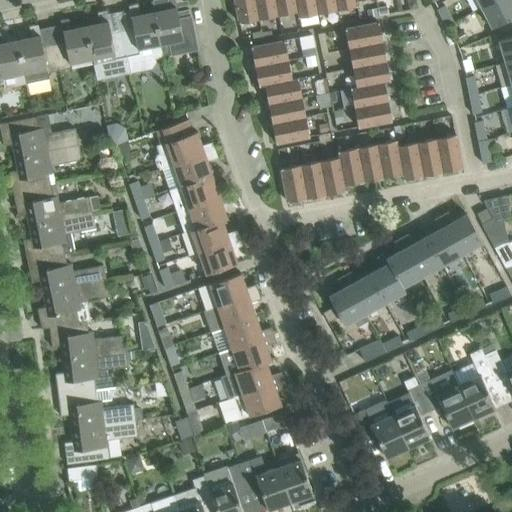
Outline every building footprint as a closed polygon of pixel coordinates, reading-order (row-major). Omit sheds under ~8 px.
[(156,0),(154,1),(156,12),(164,56),(197,49),(196,42),(189,9),(177,11),(175,0),(156,0)] [(255,0),(234,0),(239,23),(259,19),(255,0)] [(275,0),(255,0),(259,19),(278,15),(275,0)] [(295,0),(275,0),(278,15),(297,11),(298,17),(299,17),(295,0)] [(295,0),(299,17),(318,14),(315,0),(295,0)] [(335,0),(315,0),(318,14),(338,10),(335,0)] [(335,0),(338,10),(357,6),(355,0),(335,0)] [(511,0),(495,0),(481,7),(492,28),(498,25),(501,31),(511,26),(511,0)] [(133,28),(123,31),(132,72),(152,68),(156,62),(155,59),(159,58),(158,57),(164,56),(156,12),(139,15),(137,4),(129,6),(133,28)] [(437,9),(438,11),(446,26),(454,22),(445,5),(437,9)] [(387,6),(377,8),(377,9),(378,16),(381,15),(388,14),(387,6)] [(377,9),(367,11),(368,18),(378,16),(377,9)] [(100,23),(87,26),(92,53),(93,58),(97,80),(132,72),(123,31),(111,33),(106,12),(106,11),(98,12),(100,23)] [(65,43),(55,45),(60,70),(72,68),(71,63),(93,58),(92,53),(87,26),(71,29),(69,18),(61,20),(63,31),(65,43)] [(345,28),(349,48),(383,42),(379,22),(345,28)] [(32,37),(18,40),(27,84),(49,79),(48,73),(60,70),(55,45),(43,47),(38,25),(30,26),(32,37)] [(511,26),(501,31),(503,37),(500,39),(506,62),(511,60),(511,26)] [(452,34),(456,44),(467,39),(462,30),(452,34)] [(0,82),(3,82),(2,77),(13,75),(15,86),(27,84),(18,40),(3,43),(0,33),(0,32),(0,82)] [(285,40),(251,47),(255,67),(289,60),(285,40)] [(383,42),(349,48),(353,68),(386,61),(383,42)] [(317,65),(315,55),(305,57),(307,67),(317,65)] [(255,67),(259,86),(265,85),(293,80),(292,79),(289,60),(255,67)] [(350,88),(350,89),(384,82),(390,81),(386,61),(353,68),(357,87),(350,88)] [(474,76),(465,77),(469,96),(478,94),(474,76)] [(329,91),(327,78),(312,81),(315,95),(328,92),(328,91),(329,91)] [(298,79),(265,85),(269,105),(302,98),(298,79)] [(384,82),(350,89),(354,108),(388,101),(384,82)] [(478,94),(469,96),(472,114),(481,113),(478,94)] [(302,98),(269,105),(272,124),(306,117),(302,98)] [(388,101),(354,108),(358,127),(392,121),(388,101)] [(334,112),(336,123),(344,121),(342,110),(334,112)] [(48,114),(0,123),(0,127),(4,146),(11,144),(14,158),(50,151),(78,145),(86,143),(84,132),(75,134),(74,129),(52,133),(48,114)] [(306,117),(272,124),(276,143),(310,137),(306,117)] [(197,131),(194,133),(189,119),(157,130),(161,143),(157,145),(160,153),(157,154),(154,159),(155,163),(157,162),(159,170),(174,165),(215,151),(212,142),(202,146),(197,131)] [(483,120),(474,122),(478,142),(487,139),(483,120)] [(396,137),(405,135),(403,125),(394,127),(396,137)] [(456,134),(437,138),(443,172),(462,168),(456,134)] [(437,138),(417,142),(424,176),(443,172),(437,138)] [(487,139),(478,142),(482,163),(496,161),(491,139),(487,140),(487,139)] [(396,140),(377,143),(384,177),(402,174),(403,179),(404,179),(396,140)] [(397,140),(396,140),(404,179),(424,176),(417,142),(398,146),(397,140)] [(377,143),(358,147),(364,181),(384,177),(377,143)] [(9,172),(14,193),(50,186),(48,175),(53,174),(51,166),(81,160),(78,145),(50,151),(14,158),(17,170),(9,172)] [(358,147),(338,151),(346,191),(346,190),(345,185),(364,181),(358,147)] [(218,157),(215,151),(174,165),(163,169),(170,190),(182,186),(212,176),(207,161),(218,157)] [(339,157),(320,161),(326,194),(346,191),(338,151),(339,157)] [(118,155),(112,157),(114,169),(122,167),(118,155)] [(320,161),(300,165),(307,198),(326,194),(320,161)] [(300,165),(281,168),(287,202),(307,198),(300,165)] [(217,189),(212,176),(182,186),(170,190),(178,212),(189,208),(230,194),(227,185),(217,189)] [(129,185),(135,203),(144,200),(138,182),(129,185)] [(50,186),(14,193),(18,214),(26,212),(29,227),(92,214),(92,211),(100,209),(97,196),(89,197),(59,203),(57,195),(52,196),(50,186)] [(230,194),(189,208),(196,228),(197,230),(223,221),(222,220),(227,218),(222,204),(233,200),(230,194)] [(483,201),(493,218),(495,222),(503,220),(511,218),(506,195),(483,201)] [(144,200),(135,203),(141,220),(150,217),(144,200)] [(126,209),(113,212),(116,224),(129,221),(126,209)] [(491,218),(486,209),(477,214),(482,223),(491,218)] [(448,211),(441,215),(464,253),(483,242),(467,214),(453,221),(448,211)] [(92,214),(29,227),(31,239),(23,240),(28,263),(65,255),(64,254),(74,252),(71,234),(96,229),(92,214)] [(439,229),(427,236),(443,264),(464,253),(441,215),(434,219),(439,229)] [(509,243),(503,220),(495,222),(493,218),(482,224),(496,248),(503,245),(509,243)] [(227,234),(223,221),(197,230),(196,228),(181,233),(189,255),(199,252),(199,253),(240,239),(237,230),(227,234)] [(144,228),(150,246),(159,243),(153,225),(144,228)] [(408,234),(401,238),(423,275),(443,264),(427,236),(414,243),(408,234)] [(384,253),(383,253),(403,286),(423,275),(401,238),(394,241),(400,251),(387,258),(384,253)] [(240,239),(199,253),(206,274),(237,263),(232,249),(243,245),(240,239)] [(129,242),(133,251),(142,248),(139,240),(129,242)] [(159,243),(150,246),(157,264),(165,261),(159,243)] [(503,245),(496,248),(502,259),(509,255),(503,245)] [(382,267),(369,274),(386,302),(406,291),(403,287),(403,286),(383,253),(377,257),(382,267)] [(511,253),(509,255),(502,259),(507,269),(511,265),(511,253)] [(65,255),(28,263),(32,282),(40,281),(43,296),(107,281),(104,265),(74,271),(72,263),(67,264),(65,255)] [(165,288),(174,285),(168,267),(159,270),(165,288)] [(351,271),(343,275),(366,313),(386,302),(369,274),(356,281),(351,271)] [(149,294),(157,291),(150,273),(140,277),(145,290),(148,289),(149,294)] [(241,273),(210,283),(198,287),(206,310),(218,307),(217,306),(259,291),(256,284),(246,287),(241,273)] [(334,306),(323,313),(328,322),(340,316),(345,325),(354,320),(357,326),(368,320),(365,314),(366,313),(343,275),(337,279),(342,289),(329,296),(334,306)] [(490,281),(496,292),(490,295),(494,303),(511,295),(507,287),(501,276),(490,281)] [(107,281),(43,296),(45,307),(37,308),(41,329),(49,328),(49,329),(80,322),(87,321),(87,320),(90,320),(87,301),(110,296),(107,281)] [(206,310),(205,311),(212,332),(256,317),(251,303),(262,299),(259,291),(217,306),(218,307),(206,310)] [(482,298),(465,306),(470,314),(486,307),(482,298)] [(149,305),(155,323),(164,320),(158,302),(149,305)] [(470,314),(465,306),(448,314),(452,322),(470,314)] [(256,317),(212,332),(219,353),(274,335),(271,327),(261,331),(256,317)] [(441,317),(423,326),(427,334),(445,325),(441,317)] [(88,321),(87,321),(80,322),(49,329),(52,347),(60,346),(62,360),(104,355),(127,352),(125,336),(95,340),(94,331),(89,332),(88,321)] [(427,334),(423,326),(407,333),(411,341),(427,334)] [(158,331),(164,348),(173,345),(167,328),(158,331)] [(274,335),(219,353),(226,375),(236,372),(271,360),(266,346),(276,342),(274,335)] [(149,336),(140,337),(142,350),(155,348),(151,336),(149,336)] [(399,336),(382,344),(386,352),(403,344),(399,336)] [(360,349),(365,362),(386,352),(382,344),(380,339),(360,349)] [(173,345),(164,348),(170,366),(179,363),(173,345)] [(497,350),(485,355),(497,381),(507,376),(511,386),(511,369),(507,372),(497,350)] [(131,352),(127,352),(104,355),(62,360),(63,372),(55,373),(58,397),(114,390),(115,386),(100,388),(99,379),(100,379),(99,371),(129,367),(128,357),(132,356),(131,352)] [(473,361),(480,375),(459,384),(474,418),(495,408),(490,396),(501,391),(496,381),(497,381),(485,355),(473,361)] [(236,372),(226,375),(220,377),(228,400),(233,398),(233,397),(284,379),(281,372),(271,375),(266,362),(271,360),(236,372)] [(453,370),(420,385),(431,410),(442,406),(452,428),(474,418),(459,384),(453,370)] [(173,374),(179,391),(188,388),(182,371),(173,374)] [(414,377),(404,381),(408,390),(409,392),(387,402),(393,415),(408,448),(430,438),(420,416),(431,410),(420,385),(418,386),(414,377)] [(233,397),(233,398),(240,419),(281,405),(276,391),(286,387),(284,379),(233,397)] [(188,388),(179,391),(187,413),(195,410),(188,388)] [(103,409),(102,401),(111,400),(114,390),(58,397),(61,416),(69,415),(70,430),(120,423),(135,421),(133,405),(103,409)] [(386,399),(353,414),(365,440),(376,435),(386,458),(408,448),(393,415),(387,402),(386,399)] [(284,412),(266,419),(262,420),(266,432),(288,424),(284,412)] [(197,414),(188,416),(194,435),(203,432),(197,414)] [(188,416),(174,421),(181,440),(194,435),(188,416)] [(224,425),(228,435),(240,430),(237,420),(224,425)] [(120,423),(70,430),(72,441),(64,443),(67,464),(110,459),(107,441),(137,437),(135,421),(120,423)] [(192,437),(195,446),(204,443),(201,434),(192,437)] [(178,442),(183,455),(195,451),(190,438),(178,442)] [(276,460),(278,467),(290,502),(293,509),(316,501),(298,452),(276,460)] [(138,455),(126,459),(130,471),(142,467),(138,455)] [(251,461),(240,465),(249,491),(260,487),(268,510),(290,502),(278,467),(266,471),(261,457),(251,461)] [(96,465),(87,466),(67,468),(69,481),(98,477),(96,465)] [(203,472),(204,475),(208,484),(210,492),(216,510),(216,511),(243,511),(237,495),(249,491),(240,465),(227,469),(226,465),(203,472)] [(194,488),(174,495),(179,511),(211,511),(216,510),(210,492),(208,484),(204,475),(191,480),(194,488)] [(159,500),(139,507),(141,511),(179,511),(174,495),(159,501),(159,500)] [(136,498),(129,501),(132,509),(139,507),(136,498)] [(473,499),(451,507),(453,511),(466,511),(476,508),(473,499)]
